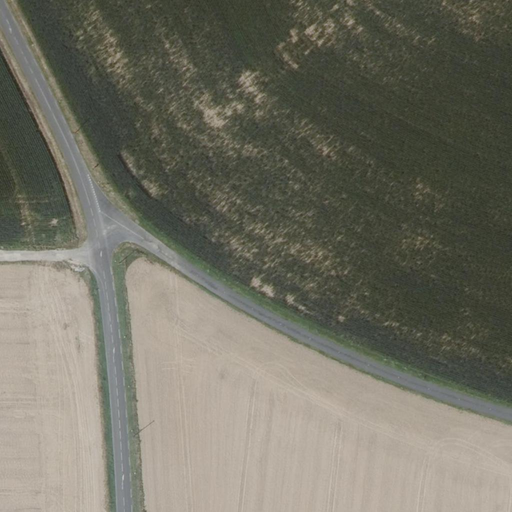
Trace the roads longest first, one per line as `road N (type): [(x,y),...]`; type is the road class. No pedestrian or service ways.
road 1 (tertiary): [(88,219),(145,242),(271,321),(511,418)]
road 2 (tertiary): [(118,511),(88,219)]
road 3 (tertiary): [(88,219),(0,20)]
